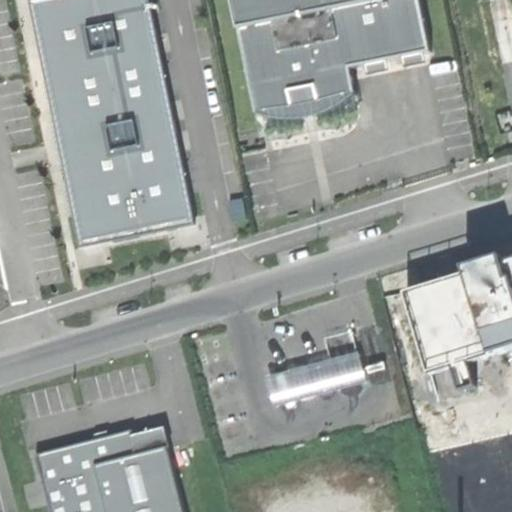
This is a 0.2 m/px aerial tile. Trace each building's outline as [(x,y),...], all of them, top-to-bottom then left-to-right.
[(83,246),(196,224),(152,0),(42,0),(34,2),(83,246)] [(232,0),(255,111),(265,118),(271,121),(284,122),(295,122),(307,121),(312,119),(317,118),(327,115),(341,109),(353,101),(359,94),(356,78),(354,69),(371,65),(391,61),(408,58),(428,54),(434,53),(423,0),(232,0)] [(429,63),(428,54),(408,58),(410,67),(429,63)] [(393,71),(391,61),(371,65),(373,75),(393,71)] [(244,199),(230,202),(234,223),(248,220),(244,199)] [(511,264),(416,294),(440,373),(511,351),(511,264)] [(354,329),(361,354),(369,384),(391,378),(376,322),(354,329)] [(369,384),(361,354),(268,378),(276,408),(369,384)] [(109,437),(37,456),(51,511),(187,511),(170,447),(164,423),(135,431),(109,437)]
